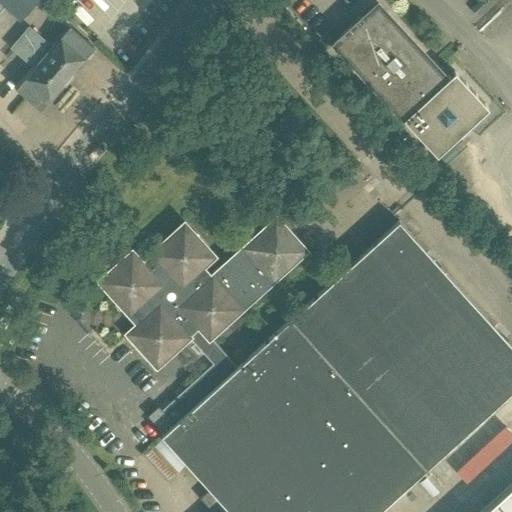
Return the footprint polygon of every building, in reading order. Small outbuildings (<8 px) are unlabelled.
[(0,0),(0,5),(2,4),(20,20),(37,0),(0,0)] [(361,17),(333,43),(437,155),(488,108),(454,71),(447,78),(387,13),(384,16),(378,10),(372,10),(362,19),(361,17)] [(19,37),(67,80),(95,48),(69,25),(51,47),(28,27),(19,37)] [(67,80),(19,37),(9,49),(32,68),(15,88),(41,111),(67,80)] [(161,410),(174,424),(237,367),(210,337),(306,249),(276,216),(210,276),(202,267),(214,255),(184,222),(150,252),(152,254),(143,262),(132,250),(98,280),(137,323),(126,332),(156,366),(189,336),(213,363),(161,410)] [(229,510),(226,511),(376,511),(511,389),(511,346),(399,221),(237,367),(174,424),(164,434),(162,435),(209,488),(229,510)] [(174,424),(161,410),(158,406),(147,416),(164,434),(174,424)] [(511,430),(501,418),(449,465),(461,479),(511,432),(511,430)] [(511,511),(511,483),(480,511),(511,511)] [(199,497),(212,511),(226,511),(229,510),(209,488),(199,497)]
